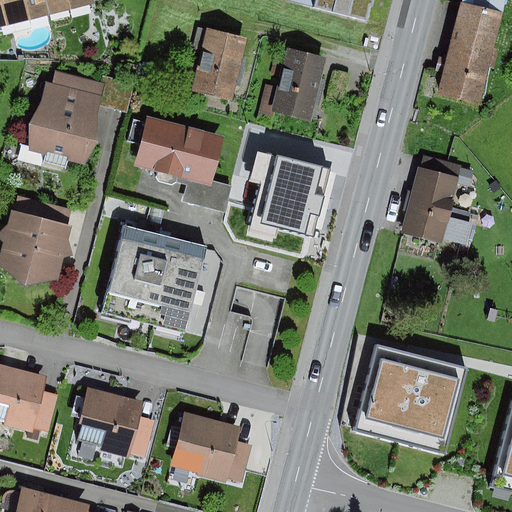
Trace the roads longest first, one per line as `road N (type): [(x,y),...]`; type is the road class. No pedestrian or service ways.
road 1 (primary): [(315,411),(420,0)]
road 2 (residential): [(315,411),(0,333)]
road 3 (residential): [(0,468),(153,511)]
